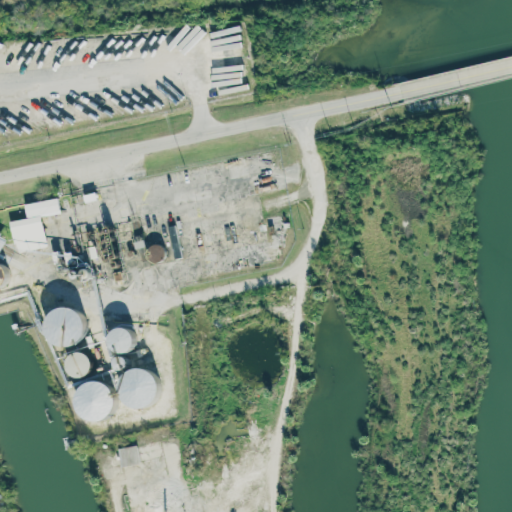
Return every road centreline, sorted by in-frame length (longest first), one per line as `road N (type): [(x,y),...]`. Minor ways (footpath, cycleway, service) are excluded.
road 1 (residential): [(0,241),(69,278),(202,303),(290,291),(305,276),(326,203),(302,117)]
road 2 (tertiary): [(0,180),(302,117),(412,85)]
road 3 (residential): [(419,511),(378,327),(326,203)]
road 4 (residential): [(211,511),(199,388),(202,303)]
